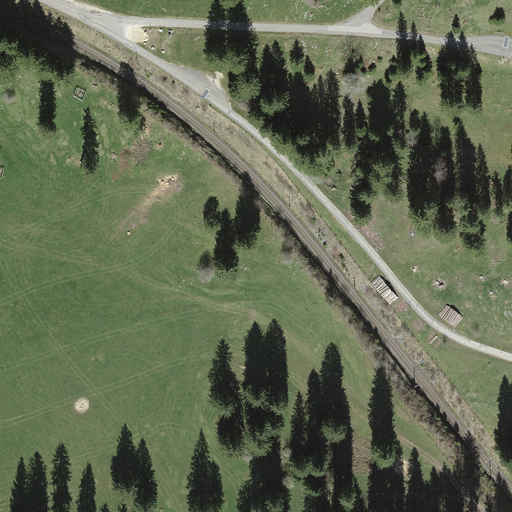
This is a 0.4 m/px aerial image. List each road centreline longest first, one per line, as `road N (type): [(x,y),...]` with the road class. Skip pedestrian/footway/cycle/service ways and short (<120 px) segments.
road 1 (unclassified): [(92,19),(270,144),(427,318),(511,358)]
road 2 (unclassified): [(347,31),(92,19)]
road 3 (unclassified): [(511,53),(347,31)]
